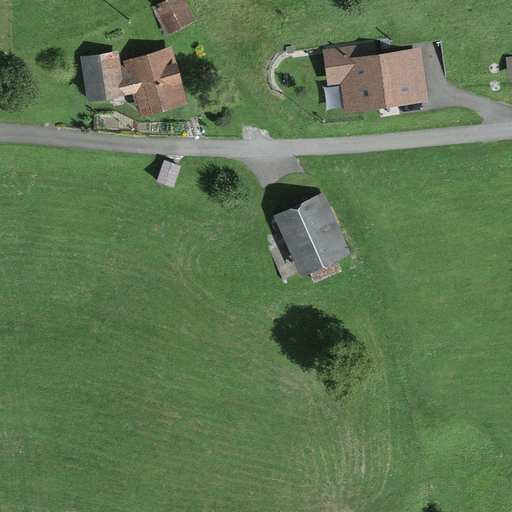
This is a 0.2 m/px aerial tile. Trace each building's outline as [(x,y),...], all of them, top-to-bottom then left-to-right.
[(185,0),(161,0),(155,3),(170,33),(195,20),(185,0)] [(120,49),(84,55),(92,102),(135,94),(143,116),(189,102),(172,45),(123,59),(120,49)] [(424,98),(418,53),(373,58),(372,47),(326,53),(330,82),(346,80),(350,108),(424,98)] [(511,47),(490,50),(497,106),(511,104),(511,47)] [(183,164),(165,157),(157,178),(175,185),(183,164)] [(325,190),(275,213),(302,270),(352,247),(325,190)]
